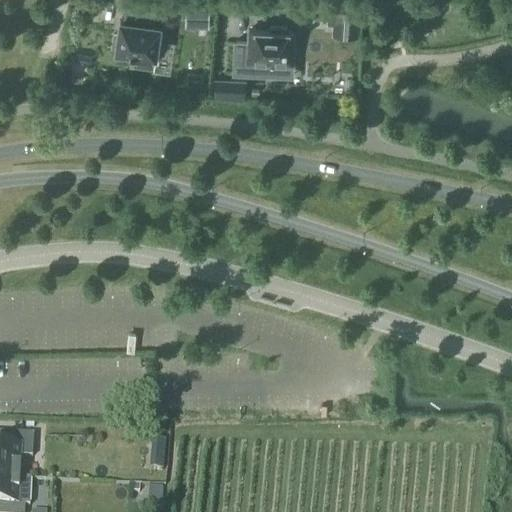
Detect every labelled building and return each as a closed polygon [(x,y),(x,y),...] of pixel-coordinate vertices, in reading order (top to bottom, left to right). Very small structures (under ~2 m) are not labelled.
[(334,0),(333,12),(357,13),(357,2),(334,0)] [(130,6),(128,20),(125,20),(123,34),(119,33),(117,47),(121,47),(121,50),(135,52),(135,54),(138,55),(137,63),(155,65),(157,54),(160,55),(164,24),(157,24),(159,10),(130,6)] [(208,26),(208,6),(197,6),(186,6),(186,16),(186,26),(208,26)] [(236,40),(235,73),(251,73),(251,61),(295,63),(296,30),(289,30),(289,25),(272,25),(272,29),(251,28),(250,41),(236,40)] [(230,96),(230,84),(215,83),(214,95),(230,96)] [(0,475),(19,477),(20,458),(32,459),(33,436),(0,434),(0,475)] [(148,446),(147,472),(164,472),(165,446),(148,446)] [(19,477),(0,475),(0,511),(23,511),(24,505),(17,505),(19,477)] [(146,507),(160,510),(164,487),(150,484),(146,507)]
